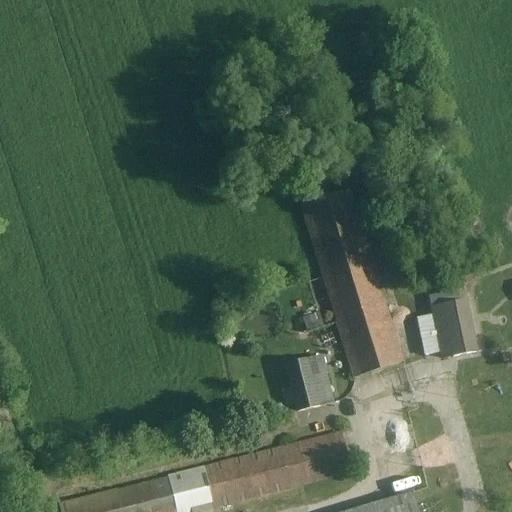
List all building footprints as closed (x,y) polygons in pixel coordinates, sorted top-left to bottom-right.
[(404,362),(348,189),(296,206),(352,379),(404,362)] [(479,354),(467,301),(429,309),(440,362),(479,354)] [(332,405),(321,358),(285,366),(295,413),(332,405)] [(340,435),(60,504),(62,511),(203,511),(350,476),(340,435)] [(414,511),(410,497),(359,511),(414,511)]
